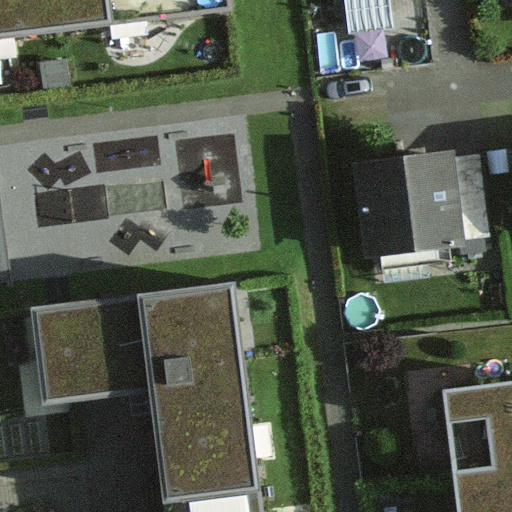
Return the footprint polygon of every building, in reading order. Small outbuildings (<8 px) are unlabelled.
[(223,0),(0,0),(0,40),(225,14),(223,0)] [(463,145),(466,231),(489,230),(487,145),(463,145)] [(455,154),(362,166),(374,263),(467,251),(455,154)] [(0,273),(10,272),(0,182),(0,273)] [(167,511),(231,511),(263,508),(235,287),(34,312),(46,405),(153,392),(167,511)] [(511,474),(511,383),(448,391),(459,481),(511,474)] [(511,511),(511,474),(459,481),(462,511),(511,511)]
